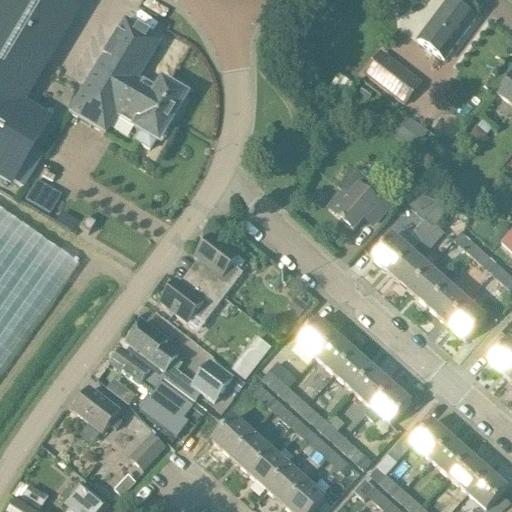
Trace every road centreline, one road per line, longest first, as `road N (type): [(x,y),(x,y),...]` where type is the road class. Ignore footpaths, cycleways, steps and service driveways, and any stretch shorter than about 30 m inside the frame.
road 1 (residential): [(216,188),(511,436)]
road 2 (unclassified): [(0,483),(216,188)]
road 3 (unclassified): [(216,188),(239,117),(236,63),(219,23)]
